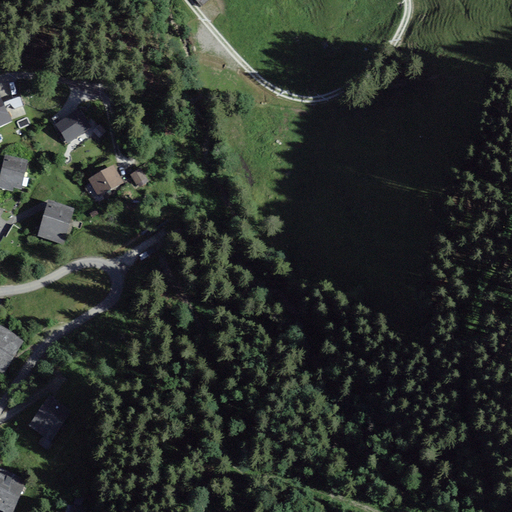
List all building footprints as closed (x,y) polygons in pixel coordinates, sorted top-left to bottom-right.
[(12,108),(24,104),(22,97),(10,101),(12,108)] [(61,124),(74,142),(91,129),(78,112),(61,124)] [(27,164),(4,159),(0,179),(0,191),(11,194),(12,189),(21,191),(27,164)] [(88,182),(99,200),(122,187),(111,168),(88,182)] [(129,179),(135,188),(145,181),(139,172),(129,179)] [(47,205),(38,240),(62,246),(71,211),(47,205)] [(6,235),(17,245),(27,234),(16,224),(6,235)] [(0,373),(2,375),(22,343),(0,329),(0,373)] [(28,428),(49,443),(70,414),(49,399),(28,428)] [(0,511),(13,511),(26,483),(0,471),(0,511)]
